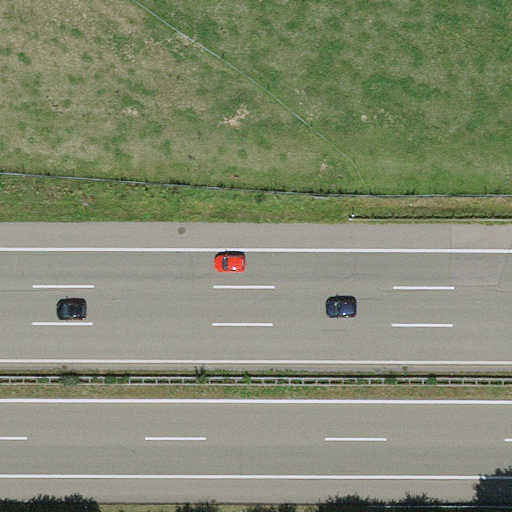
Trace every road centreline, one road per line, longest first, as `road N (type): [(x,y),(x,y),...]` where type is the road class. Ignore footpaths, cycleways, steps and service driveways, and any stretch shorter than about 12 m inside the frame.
road 1 (motorway): [(511,308),(0,304)]
road 2 (motorway): [(0,438),(511,439)]
